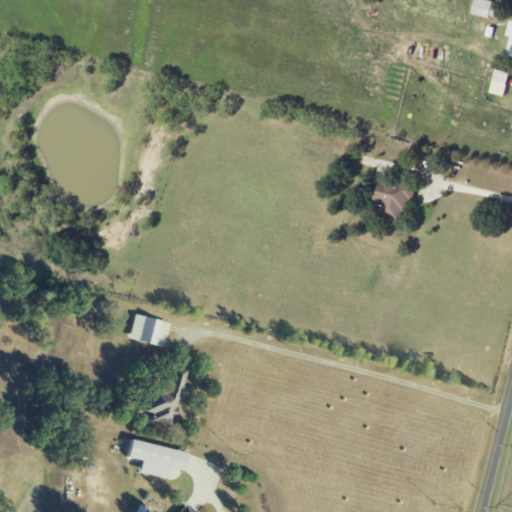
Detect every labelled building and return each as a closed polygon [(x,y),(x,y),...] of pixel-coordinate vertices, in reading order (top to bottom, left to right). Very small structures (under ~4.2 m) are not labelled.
[(494,20),(498,4),(482,0),(476,0),(472,14),(494,20)] [(507,97),(510,74),(496,71),(492,95),(507,97)] [(375,198),(389,207),(384,215),(397,223),(416,194),(389,177),(375,198)] [(168,324),(133,315),(126,339),(162,349),(168,324)] [(169,374),(168,389),(163,390),(149,388),(145,414),(149,414),(151,424),(176,417),(185,373),(177,375),(169,374)] [(186,454),(130,440),(126,458),(140,461),(137,473),(165,480),(168,468),(181,471),(186,454)]
